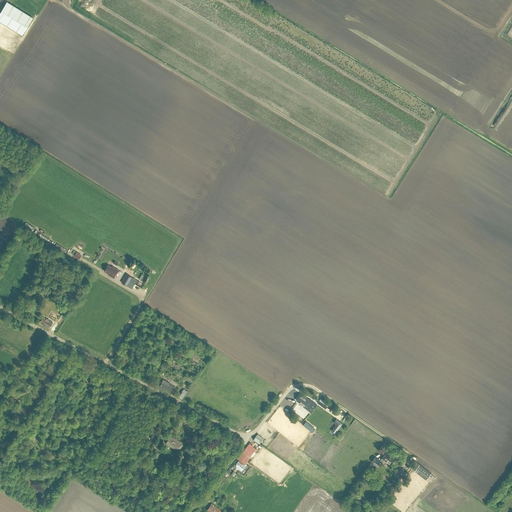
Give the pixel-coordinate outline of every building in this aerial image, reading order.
[(22,34),(33,17),(16,6),(7,1),(0,12),(0,20),(5,24),(22,34)] [(111,267),(108,265),(104,271),(109,273),(108,274),(114,278),(118,270),(112,266),(111,267)] [(129,281),(135,284),(137,280),(126,274),(121,282),(126,285),(129,281)] [(63,316),(68,308),(65,306),(60,314),(63,316)] [(49,328),(53,322),(43,316),(39,322),(43,324),(43,325),(49,328)] [(171,393),(174,387),(169,384),(169,383),(163,380),(159,386),(171,393)] [(182,398),(188,390),(184,387),(182,391),(182,392),(179,396),(182,398)] [(308,399),(301,393),(297,400),(304,405),(303,406),(310,412),(316,404),(309,398),(308,399)] [(336,419),(333,423),(335,425),(331,431),(335,434),(342,424),(336,419)] [(190,444),(194,438),(188,435),(185,441),(190,444)] [(179,450),(183,442),(170,436),(166,443),(179,450)] [(256,448),(254,447),(249,443),(243,451),(237,458),(238,459),(236,462),(236,463),(240,465),(243,468),(245,465),(244,464),(250,457),(249,457),(256,448)] [(379,466),(385,459),(387,460),(386,461),(391,465),(396,457),(391,454),(391,455),(386,452),(380,460),(375,456),(372,461),(379,466)] [(425,479),(430,473),(419,463),(414,470),(425,479)] [(408,471),(407,474),(419,481),(421,478),(408,471)] [(393,496),(399,489),(394,485),(388,492),(393,496)]
